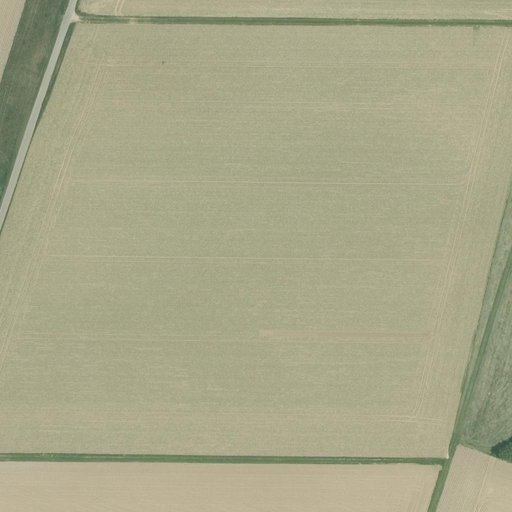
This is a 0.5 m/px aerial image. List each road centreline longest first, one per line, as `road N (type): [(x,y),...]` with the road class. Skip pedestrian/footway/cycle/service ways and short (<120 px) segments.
road 1 (track): [(431,511),(444,471),(433,462),(0,457)]
road 2 (track): [(511,25),(66,19)]
road 3 (unclassified): [(73,0),(0,219)]
